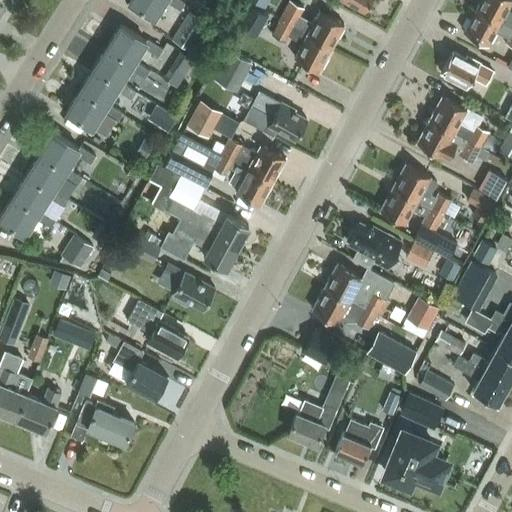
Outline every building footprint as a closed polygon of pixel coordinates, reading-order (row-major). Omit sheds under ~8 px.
[(185,1),(183,0),(129,0),(154,16),(163,0),(166,0),(180,8),(185,1)] [(293,0),(288,0),(279,17),(331,45),(344,22),(319,9),(312,21),(299,14),(303,6),(293,0)] [(369,0),(345,0),(364,10),(369,0)] [(511,0),(479,0),(476,6),(511,25),(511,15),(505,12),(511,0)] [(269,14),(247,2),(235,24),(257,36),(269,14)] [(511,25),(476,6),(463,29),(488,43),(495,29),(509,37),(506,41),(511,44),(511,25)] [(189,10),(172,37),(189,48),(207,21),(189,10)] [(288,33),(302,41),(294,55),(319,68),(331,45),(279,17),(278,19),(279,20),(272,32),(285,39),(288,33)] [(146,39),(120,23),(108,42),(134,59),(143,45),(158,55),(163,47),(147,37),(146,39)] [(149,68),(134,59),(108,42),(94,64),(121,80),(129,66),(145,76),(149,68)] [(493,69),(480,62),(480,61),(466,54),(465,56),(453,49),(441,71),(467,85),(472,75),(486,83),(493,69)] [(231,50),(223,64),(216,78),(237,90),(245,76),(246,77),(254,62),(231,50)] [(136,90),(121,80),(94,64),(81,85),(107,102),(116,88),(131,97),(136,90)] [(177,84),(184,73),(170,64),(164,76),(177,84)] [(122,111),(107,102),(81,85),(66,109),(92,126),(102,109),(118,119),(122,111)] [(252,103),(244,118),(273,134),(277,128),(295,138),(306,116),(294,110),(295,108),(281,100),(281,101),(259,89),(252,103)] [(481,115),(442,94),(429,117),(480,145),(488,130),(477,124),(481,115)] [(209,135),(222,110),(200,98),(187,123),(209,135)] [(157,124),(167,130),(176,115),(166,108),(157,124)] [(472,160),(480,145),(429,117),(417,140),(449,158),(456,144),(462,147),(459,153),(472,160)] [(511,153),(511,122),(499,147),(511,153)] [(95,154),(80,145),(79,146),(53,130),(41,150),(67,166),(75,152),(91,162),(95,154)] [(260,202),(273,179),(222,151),(221,153),(181,132),(173,149),(172,148),(165,163),(204,184),(212,169),(211,169),(214,165),(214,166),(227,173),(230,166),(241,172),(234,185),(237,186),(235,189),(260,202)] [(144,136),(135,151),(145,157),(154,142),(144,136)] [(243,143),(230,136),(222,151),(273,179),(285,156),(261,142),(259,145),(245,138),(243,143)] [(82,175),(67,166),(41,150),(27,171),(53,187),(62,173),(77,183),(82,175)] [(140,193),(181,215),(237,245),(248,223),(227,212),(222,221),(202,210),(201,212),(192,207),(203,186),(157,161),(140,193)] [(405,161),(393,184),(444,212),(452,197),(439,190),(435,197),(429,193),(436,179),(429,176),(430,174),(405,161)] [(506,177),(488,167),(478,186),(495,196),(506,177)] [(53,187),(27,171),(13,193),(40,208),(48,195),(64,204),(68,197),(53,187)] [(405,221),(413,206),(426,213),(423,220),(436,227),(444,212),(393,184),(380,208),(405,221)] [(473,185),(465,199),(476,204),(471,213),(483,219),(495,197),(473,185)] [(55,218),(40,208),(13,193),(0,213),(0,217),(25,233),(35,216),(50,226),(55,218)] [(114,205),(106,218),(116,223),(123,211),(114,205)] [(511,215),(500,209),(494,222),(507,228),(511,217),(511,215)] [(193,238),(208,246),(203,255),(225,266),(237,245),(181,215),(172,231),(169,229),(161,244),(184,256),(193,238)] [(387,267),(401,240),(373,224),(372,226),(360,220),(355,229),(352,228),(347,238),(349,239),(348,241),(359,247),(354,256),(369,265),(372,259),(387,267)] [(448,256),(456,241),(420,222),(413,237),(448,256)] [(153,261),(161,245),(135,231),(127,247),(153,261)] [(60,253),(80,266),(93,245),(73,232),(60,253)] [(424,264),(433,249),(414,238),(406,253),(424,264)] [(447,256),(439,271),(452,279),(461,264),(447,256)] [(185,270),(168,261),(160,274),(177,283),(173,291),(176,293),(174,296),(186,303),(188,299),(203,307),(215,285),(185,269),(185,270)] [(362,274),(337,261),(325,284),(376,311),(394,279),(367,265),(362,274)] [(70,274),(54,268),(49,280),(65,287),(70,274)] [(451,293),(476,307),(486,290),(461,276),(451,293)] [(368,326),(376,311),(325,284),(312,307),(337,320),(338,318),(341,320),(347,307),(358,313),(355,319),(368,326)] [(427,327),(426,327),(438,306),(418,295),(401,324),(422,336),(427,327)] [(0,334),(13,340),(29,303),(16,297),(0,334)] [(159,318),(163,310),(138,297),(127,318),(151,331),(147,339),(177,355),(188,335),(177,329),(177,328),(159,318)] [(511,328),(511,300),(509,299),(502,312),(494,308),(490,317),(511,328)] [(504,332),(496,347),(511,355),(511,328),(490,317),(472,307),(465,320),(485,331),(488,325),(498,331),(499,329),(504,332)] [(53,333),(88,347),(94,331),(59,317),(53,333)] [(315,327),(304,347),(324,357),(334,338),(315,327)] [(435,340),(460,353),(466,341),(442,328),(435,340)] [(378,330),(368,350),(404,370),(414,350),(378,330)] [(105,339),(116,345),(121,338),(110,332),(105,339)] [(124,339),(113,359),(132,369),(126,379),(155,395),(167,373),(138,357),(143,349),(124,339)] [(469,358),(459,353),(459,354),(510,381),(511,376),(511,355),(496,347),(488,361),(483,358),(484,356),(473,350),(469,358)] [(0,410),(16,417),(26,391),(32,378),(16,371),(22,356),(5,349),(0,362),(0,410)] [(498,402),(510,381),(459,354),(454,364),(479,377),(473,388),(498,402)] [(78,384),(86,365),(74,360),(66,379),(78,384)] [(283,366),(276,385),(299,393),(306,374),(283,366)] [(417,379),(443,394),(450,382),(423,368),(417,379)] [(81,401),(85,391),(90,394),(97,376),(86,371),(75,399),(81,401)] [(331,384),(343,389),(347,379),(335,374),(331,384)] [(26,391),(16,417),(46,429),(56,404),(56,403),(61,390),(48,385),(43,398),(26,391)] [(400,393),(390,389),(383,408),(392,412),(400,393)] [(399,409),(433,423),(440,405),(407,391),(399,409)] [(113,403),(99,397),(96,403),(85,399),(71,433),(83,437),(88,425),(125,440),(134,419),(111,410),(113,403)] [(299,411),(296,410),(288,431),(316,442),(323,424),(328,426),(336,406),(324,401),(323,405),(304,397),(299,411)] [(382,426),(371,421),(369,424),(351,417),(345,431),(343,430),(334,450),(362,461),(370,444),(374,445),(382,426)] [(437,481),(446,459),(429,451),(433,441),(403,428),(385,471),(408,481),(412,471),(437,481)] [(476,437),(467,460),(489,469),(498,445),(476,437)]
